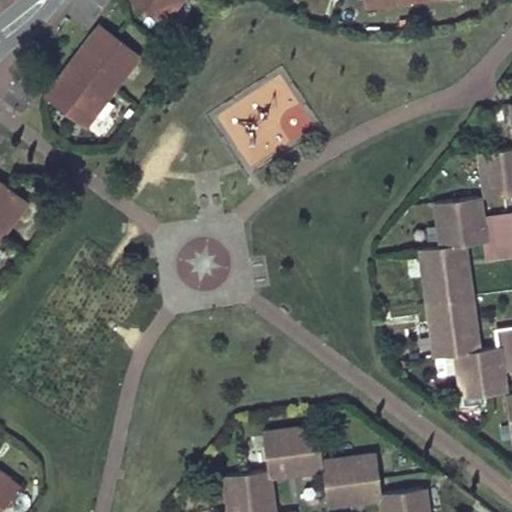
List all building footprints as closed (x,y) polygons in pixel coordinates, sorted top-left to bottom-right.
[(123,0),(164,31),(170,22),(151,7),(148,11),(133,0),(123,0)] [(133,0),(148,11),(151,7),(170,22),(187,0),(133,0)] [(361,0),(363,10),(373,10),(372,0),(361,0)] [(372,0),(373,10),(450,4),(449,0),(372,0)] [(110,59),(130,74),(136,67),(95,35),(92,40),(113,56),(110,59)] [(113,56),(92,40),(44,103),(65,119),(68,116),(87,131),(130,74),(110,59),(113,56)] [(81,138),(87,131),(68,116),(65,119),(44,103),(40,107),(81,138)] [(225,138),(271,131),(268,113),(252,115),(250,104),(220,109),(225,138)] [(511,142),(480,148),(486,188),(506,185),(506,181),(511,179),(511,142)] [(1,203),(19,217),(26,208),(0,189),(0,196),(3,199),(1,203)] [(478,206),(484,206),(482,192),(437,198),(442,239),(422,242),(437,349),(458,346),(464,391),(508,384),(506,369),(500,369),(499,363),(505,362),(511,360),(511,320),(500,323),(502,340),(482,342),(480,324),(473,325),(472,317),(478,316),(471,261),(465,262),(464,255),(470,254),(467,236),(488,233),(490,250),(511,247),(511,208),(485,212),(479,213),(478,206)] [(3,199),(0,196),(0,242),(19,217),(1,203),(3,199)] [(433,511),(429,481),(383,488),(378,445),(324,452),(320,418),(266,425),(272,464),(226,470),(231,511),(236,511),(255,510),(254,511),(293,511),(293,504),(278,506),(273,473),(293,470),(292,463),(299,462),(300,469),(326,466),(331,501),(359,497),(358,492),(365,491),(366,496),(383,494),(385,509),(391,508),(391,511),(433,511)] [(292,463),(293,470),(300,469),(299,462),(292,463)] [(0,503),(9,492),(0,485),(0,503)] [(0,511),(6,511),(17,498),(9,492),(0,503),(0,511)]
